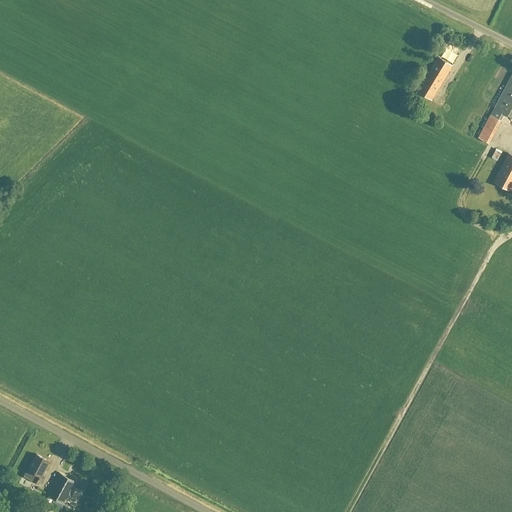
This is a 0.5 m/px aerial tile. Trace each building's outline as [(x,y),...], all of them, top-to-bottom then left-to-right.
[(431,101),(452,67),(438,58),(417,92),(431,101)] [(511,118),(511,75),(494,109),(511,118)] [(478,139),(488,144),(501,121),(490,116),(478,139)] [(511,156),(508,154),(493,183),(509,191),(511,184),(511,156)] [(41,477),(49,462),(36,456),(28,471),(36,476),(33,482),(40,486),(44,479),(41,477)] [(65,505),(76,483),(58,474),(47,495),(65,505)]
